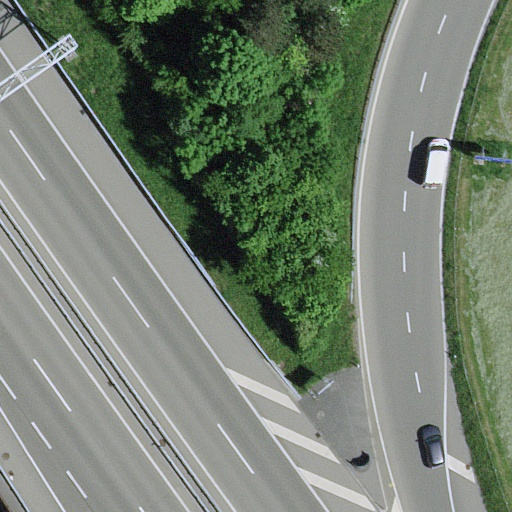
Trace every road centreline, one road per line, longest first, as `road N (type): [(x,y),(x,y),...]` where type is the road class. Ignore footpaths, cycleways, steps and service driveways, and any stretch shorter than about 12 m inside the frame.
road 1 (motorway): [(422,511),(400,282),(409,141),(451,0)]
road 2 (motorway): [(276,511),(0,132)]
road 3 (motorway): [(0,312),(143,511)]
